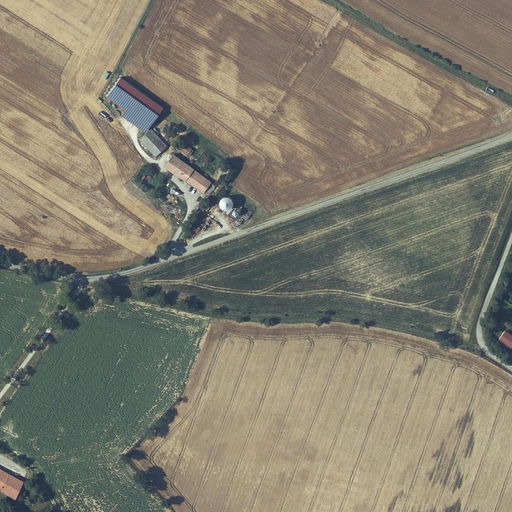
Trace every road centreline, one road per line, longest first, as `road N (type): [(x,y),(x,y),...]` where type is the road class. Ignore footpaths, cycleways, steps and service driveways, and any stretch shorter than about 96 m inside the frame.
road 1 (tertiary): [(81,280),(149,264),(511,136)]
road 2 (track): [(81,280),(212,312),(357,317),(482,346)]
road 3 (unclassified): [(511,237),(479,325),(482,346),(511,369)]
road 4 (unclassified): [(0,395),(81,280)]
